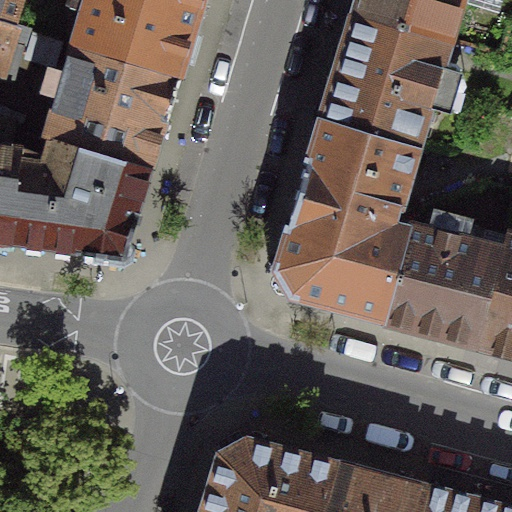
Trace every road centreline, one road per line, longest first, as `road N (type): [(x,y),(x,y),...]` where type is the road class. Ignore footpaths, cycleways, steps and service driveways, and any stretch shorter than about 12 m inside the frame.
road 1 (residential): [(282,0),(177,342)]
road 2 (residential): [(177,342),(511,435)]
road 3 (residential): [(0,318),(177,342)]
road 4 (residential): [(177,342),(126,511)]
